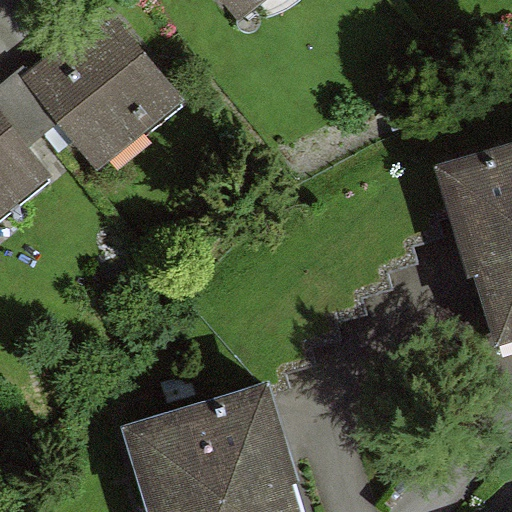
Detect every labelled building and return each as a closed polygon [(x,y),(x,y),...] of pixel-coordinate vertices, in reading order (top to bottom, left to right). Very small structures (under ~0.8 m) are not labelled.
[(241,0),(249,9),(258,0),(241,0)] [(109,4),(30,74),(104,158),(184,88),(109,4)] [(0,106),(0,212),(53,166),(0,106)] [(511,149),(450,168),(502,341),(511,337),(511,149)] [(303,511),(263,379),(134,418),(161,511),(303,511)]
